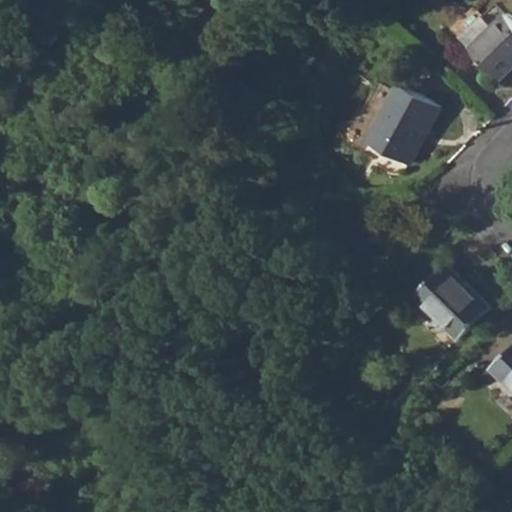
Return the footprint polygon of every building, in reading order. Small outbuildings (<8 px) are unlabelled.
[(511,19),(507,14),(472,47),(501,78),(511,67),(511,19)] [(414,163),(444,105),(404,84),(374,141),(414,163)] [(449,263),(417,292),(461,338),(492,307),(449,263)] [(511,348),(493,366),(511,385),(511,348)] [(397,398),(405,407),(418,394),(410,386),(397,398)] [(402,413),(411,422),(422,411),(414,402),(402,413)]
